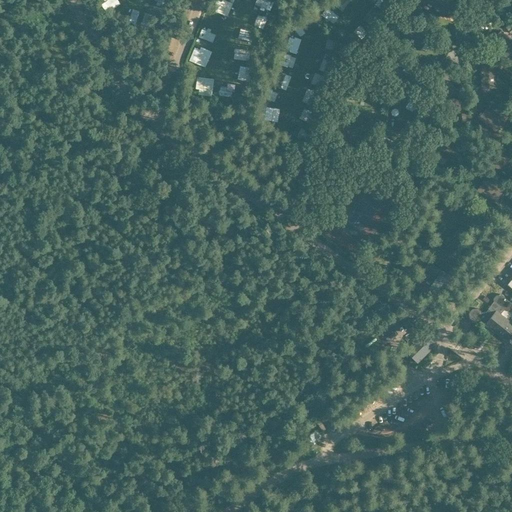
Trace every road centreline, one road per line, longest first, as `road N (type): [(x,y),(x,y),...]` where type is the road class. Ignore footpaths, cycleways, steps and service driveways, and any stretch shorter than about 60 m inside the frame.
road 1 (track): [(147,511),(371,337),(417,382)]
road 2 (track): [(170,139),(445,337)]
road 3 (track): [(511,17),(502,12),(479,27),(435,91),(408,163),(413,192),(381,292)]
road 4 (track): [(0,279),(170,139),(153,120)]
road 5 (unclassified): [(324,460),(511,429)]
road 6 (track): [(0,175),(134,118),(153,120)]
road 7 (track): [(65,0),(153,120)]
road 8 (unclassified): [(436,371),(337,439),(324,460)]
road 9 (track): [(153,120),(200,0)]
